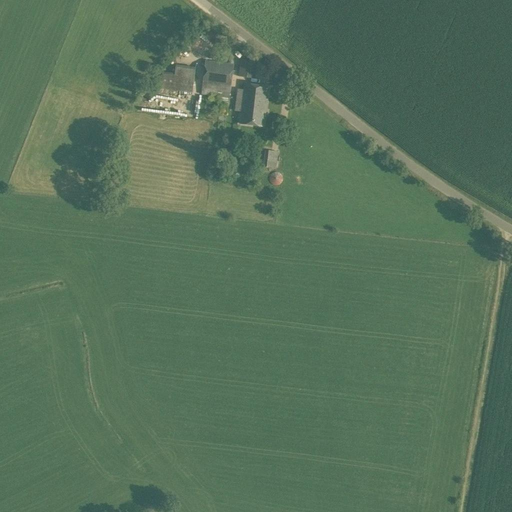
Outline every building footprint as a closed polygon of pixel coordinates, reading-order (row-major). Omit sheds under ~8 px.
[(257,62),(241,59),(238,77),(255,79),(257,62)] [(234,64),(205,61),(201,95),(229,98),(234,64)] [(191,98),(196,68),(182,66),(182,64),(177,63),(177,65),(176,65),(174,75),(162,74),(159,89),(181,92),(181,97),(191,98)] [(264,127),(269,87),(244,84),(243,91),(237,90),(235,111),(241,112),(239,124),(264,127)] [(270,168),(272,152),(264,151),(262,167),(270,168)]
